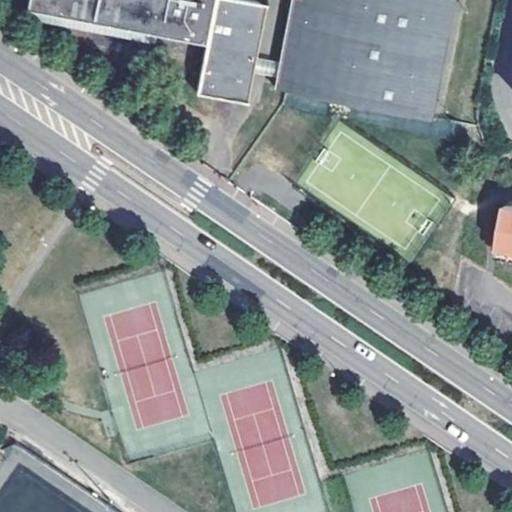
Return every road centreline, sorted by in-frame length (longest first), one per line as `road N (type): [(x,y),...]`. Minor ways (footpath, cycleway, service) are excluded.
road 1 (secondary): [(66,132),(94,174),(511,459)]
road 2 (secondary): [(511,406),(120,137),(66,132)]
